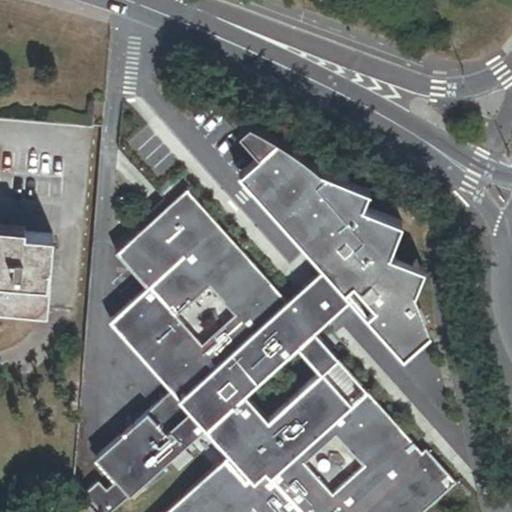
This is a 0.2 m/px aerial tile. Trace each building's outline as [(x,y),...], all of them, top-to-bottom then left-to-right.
[(0,119),(92,127),(95,101),(0,92),(0,119)] [(383,266),(396,234),(357,218),(364,202),(316,181),(300,168),(281,156),(266,146),(250,138),(242,135),(234,141),(255,165),(289,202),(295,196),(306,208),(288,224),(327,268),(319,275),(346,305),(397,363),(423,339),(415,317),(409,301),(404,293),(401,286),(389,268),(383,266)] [(288,224),(306,208),(295,196),(289,202),(255,165),(236,182),(319,275),(327,268),(288,224)] [(100,474),(100,475),(115,492),(124,502),(198,437),(222,464),(167,511),(423,511),(449,489),(419,456),(415,459),(308,339),(281,309),(182,199),(114,260),(147,296),(109,329),(172,400),(95,469),(100,474)] [(0,298),(4,299),(2,306),(19,307),(20,300),(47,302),(52,234),(0,229),(0,298)] [(409,301),(418,279),(389,268),(401,286),(404,293),(409,301)] [(308,339),(346,305),(319,275),(281,309),(308,339)] [(167,511),(222,464),(198,437),(124,502),(115,492),(106,499),(98,490),(84,502),(92,511),(167,511)]
